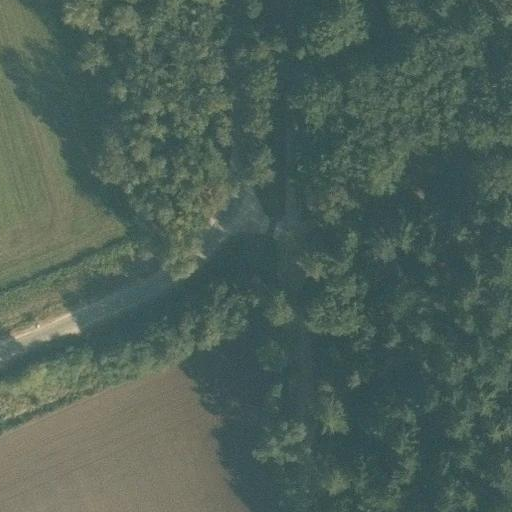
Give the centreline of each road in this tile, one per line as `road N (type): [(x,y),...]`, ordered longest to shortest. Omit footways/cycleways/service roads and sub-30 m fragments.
road 1 (unclassified): [(0,353),(163,281),(216,235),(241,145),(234,0)]
road 2 (track): [(294,229),(314,511)]
road 3 (track): [(511,133),(294,229)]
road 4 (track): [(287,0),(294,229)]
